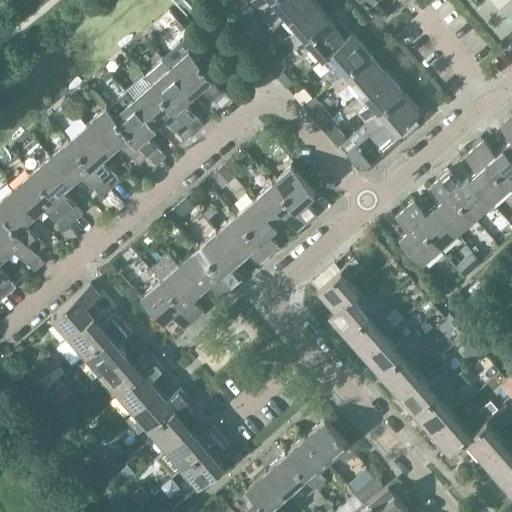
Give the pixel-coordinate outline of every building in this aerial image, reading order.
[(250,0),(257,9),(267,0),(250,0)] [(279,5),(288,16),(306,0),(267,0),(257,9),(265,17),(279,5)] [(284,40),(292,48),(329,15),(316,0),(306,0),(288,16),(298,27),(284,40)] [(248,1),(236,12),(244,20),(256,10),(248,1)] [(329,15),(292,48),(299,57),(313,45),(323,56),(329,52),(347,36),(346,34),(349,31),(339,20),(336,23),(329,15)] [(324,74),(331,82),(369,49),(352,29),(346,34),(347,36),(329,52),(333,56),(337,62),(324,74)] [(252,36),(242,41),(246,49),(255,45),(252,36)] [(257,64),(259,67),(263,71),(272,62),(256,44),(247,52),(257,64)] [(189,48),(170,65),(193,91),(202,83),(222,106),(231,97),(189,48)] [(352,79),(362,89),(386,68),(369,49),(331,82),(339,91),(352,79)] [(164,58),(144,75),(151,82),(194,130),(203,122),(183,99),(193,91),(170,65),(164,58)] [(279,59),(270,67),(287,87),(294,81),(283,69),(286,66),(279,59)] [(357,112),(365,121),(403,88),(386,68),(362,89),(371,100),(357,112)] [(151,82),(132,97),(155,124),(164,116),(184,139),(194,130),(151,82)] [(303,84),(293,93),(302,104),(313,95),(303,84)] [(403,88),(365,121),(340,143),(347,152),(386,118),(396,129),(421,108),(403,88)] [(108,107),(148,154),(156,163),(166,155),(146,132),(155,124),(132,97),(126,91),(108,107)] [(315,97),(308,103),(313,109),(320,103),(315,97)] [(106,104),(87,121),(110,147),(119,139),(139,162),(148,154),(108,107),(106,104)] [(511,136),(504,143),(511,151),(511,117),(510,114),(500,122),(511,136)] [(330,118),(321,126),(329,135),(338,127),(330,118)] [(87,121),(69,136),(111,186),(121,178),(101,155),(110,147),(87,121)] [(259,134),(249,143),(257,152),(267,143),(259,134)] [(69,136),(50,153),(73,180),(82,172),(102,194),(111,186),(69,136)] [(484,136),(475,144),(510,184),(511,182),(511,151),(504,143),(496,150),(484,136)] [(477,166),(469,173),(493,200),(510,184),(475,144),(465,153),(477,166)] [(50,153),(31,169),(74,219),(83,211),(63,188),(73,180),(50,153)] [(231,156),(224,163),(232,172),(239,166),(231,156)] [(224,163),(212,173),(223,186),(235,176),(232,172),(224,163)] [(291,163),(272,180),(307,220),(316,211),(305,198),(314,189),(291,163)] [(450,167),(440,175),(476,215),(493,200),(469,173),(461,180),(450,167)] [(31,169),(12,186),(35,212),(44,204),(64,227),(74,219),(31,169)] [(211,174),(205,179),(211,185),(216,180),(211,174)] [(442,196),(435,203),(458,230),(476,215),(440,175),(431,183),(442,196)] [(272,180),(253,197),(276,223),(285,215),(297,228),(307,220),(272,180)] [(0,196),(0,210),(1,212),(2,211),(37,251),(46,243),(26,220),(35,212),(12,186),(0,196)] [(253,197),(234,213),(269,252),(279,244),(267,231),(276,223),(253,197)] [(415,197),(405,205),(440,246),(458,230),(435,203),(427,210),(415,197)] [(440,246),(405,205),(396,213),(408,227),(399,234),(422,262),(440,246)] [(1,212),(0,212),(0,247),(6,254),(15,246),(35,269),(45,260),(37,251),(2,211),(1,212)] [(234,213),(216,229),(239,255),(248,247),(260,261),(269,252),(234,213)] [(216,229),(197,245),(232,285),(241,276),(230,263),(239,255),(216,229)] [(197,245),(179,261),(202,287),(211,280),(223,293),(232,285),(197,245)] [(0,247),(0,285),(7,293),(16,285),(0,265),(0,258),(6,254),(0,247)] [(316,288),(332,307),(333,309),(351,293),(358,287),(348,276),(362,264),(354,255),(316,288)] [(470,258),(459,267),(465,274),(475,264),(470,258)] [(179,261),(160,277),(195,317),(204,309),(192,296),(202,287),(179,261)] [(195,317),(160,277),(141,294),(164,321),(173,312),(185,326),(195,317)] [(469,288),(475,295),(486,286),(479,278),(469,288)] [(51,316),(67,335),(94,312),(86,303),(99,291),(91,281),(51,316)] [(382,288),(379,291),(384,297),(388,294),(382,288)] [(327,312),(344,333),(383,299),(375,291),(361,303),(351,293),(333,309),(332,307),(327,312)] [(362,352),(385,332),(392,326),(382,314),(390,307),(383,299),(344,333),(362,352)] [(67,335),(83,353),(123,319),(115,309),(102,321),(94,312),(67,335)] [(83,353),(100,372),(126,349),(119,340),(132,329),(123,319),(83,353)] [(424,321),(416,329),(422,335),(431,327),(428,322),(424,321)] [(362,352),(379,372),(417,338),(410,330),(395,343),(385,332),(362,352)] [(379,372),(397,392),(420,371),(410,360),(425,347),(417,338),(379,372)] [(474,342),(462,352),(470,361),(482,351),(474,342)] [(100,372),(116,391),(156,357),(148,347),(134,359),(126,349),(100,372)] [(116,391),(132,410),(159,387),(151,378),(164,366),(156,357),(116,391)] [(467,366),(456,375),(464,385),(475,375),(467,366)] [(397,392),(413,411),(452,377),(444,369),(430,382),(420,371),(397,392)] [(47,372),(37,381),(44,389),(54,380),(47,372)] [(413,411),(430,430),(454,410),(444,399),(459,386),(452,377),(413,411)] [(511,377),(500,387),(509,397),(511,394),(511,377)] [(132,410),(149,428),(188,394),(180,384),(167,396),(159,387),(132,410)] [(65,389),(53,399),(60,408),(72,397),(65,389)] [(149,428),(165,447),(191,424),(183,415),(197,404),(188,394),(149,428)] [(491,398),(479,408),(486,417),(498,406),(491,398)] [(463,437),(481,457),(504,437),(495,426),(509,413),(501,404),(498,406),(486,417),(463,437)] [(448,451),(463,437),(486,417),(479,408),(478,408),(464,421),(454,410),(430,430),(448,451)] [(324,416),(304,433),(330,464),(340,455),(345,461),(355,452),(324,416)] [(165,447),(182,466),(221,431),(212,422),(199,433),(191,424),(165,447)] [(91,430),(85,436),(92,445),(99,439),(91,430)] [(221,431),(182,466),(198,485),(224,462),(216,453),(229,441),(221,431)] [(304,433),(285,451),(316,486),(326,477),(321,472),(330,464),(304,433)] [(481,457),(498,477),(511,464),(511,445),(504,437),(481,457)] [(111,449),(102,457),(108,465),(118,456),(111,449)] [(285,451),(265,467),(285,491),(295,483),(306,495),(316,486),(285,451)] [(128,463),(116,474),(125,483),(137,473),(128,463)] [(511,464),(498,477),(511,493),(511,464)] [(245,485),(256,497),(256,496),(270,511),(285,511),(287,511),(276,499),(285,491),(265,467),(245,485)] [(374,474),(354,491),(363,500),(382,484),(374,474)] [(143,484),(133,493),(141,502),(151,493),(143,484)] [(362,511),(401,511),(407,507),(387,485),(368,502),(370,505),(362,511)] [(349,511),(363,500),(354,491),(334,509),(337,511),(349,511)] [(151,493),(141,502),(149,511),(158,511),(163,508),(151,493)] [(256,497),(238,511),(270,511),(256,496),(256,497)]
